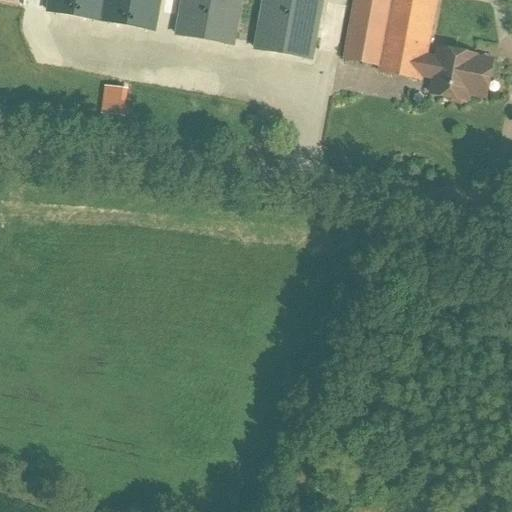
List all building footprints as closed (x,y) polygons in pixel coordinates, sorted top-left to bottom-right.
[(47,0),(46,12),(156,34),(162,0),(47,0)] [(233,45),(241,0),(182,0),(176,35),(233,45)] [(264,0),(255,49),(257,50),(312,60),(322,0),(264,0)] [(427,59),(437,0),(353,0),(344,61),(379,67),(378,73),(434,83),(432,95),(448,98),(449,104),(462,106),(466,102),(468,102),(469,95),(487,98),(493,62),(475,59),(476,56),(440,50),(438,61),(427,59)] [(123,91),(105,88),(102,113),(120,116),(123,91)]
